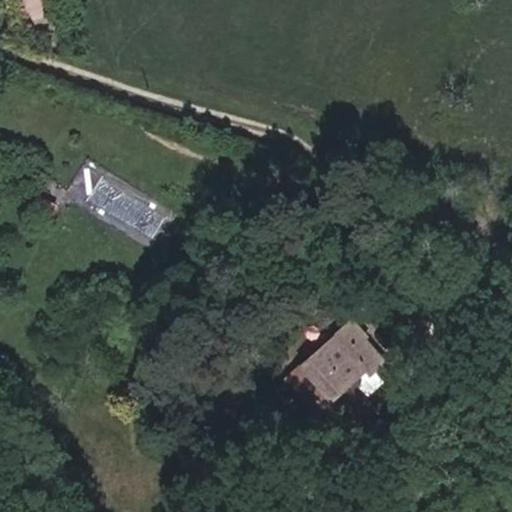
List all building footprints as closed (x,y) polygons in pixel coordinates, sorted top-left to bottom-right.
[(22,0),(27,18),(51,10),(48,0),(22,0)] [(51,229),(58,214),(39,206),(32,220),(51,229)] [(365,329),(349,314),(334,329),(340,335),(309,365),(308,364),(291,381),(319,409),(355,373),(368,387),(381,374),(372,365),(382,354),(361,333),(365,329)] [(467,405),(439,376),(424,391),(446,413),(451,419),(467,405)] [(446,413),(424,391),(385,427),(407,450),(446,413)]
